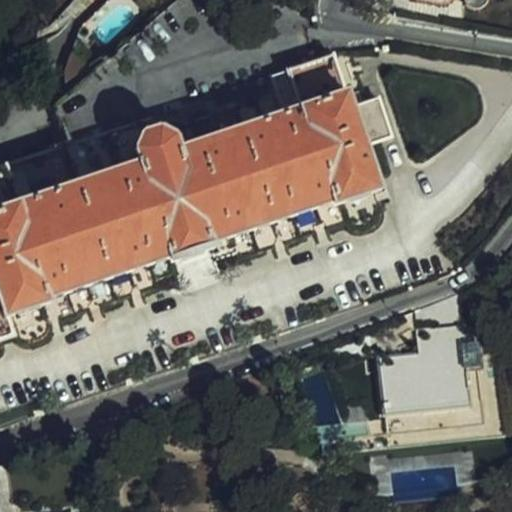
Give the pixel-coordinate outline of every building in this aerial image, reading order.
[(150,23),(178,0),(131,0),(130,2),(150,23)] [(488,0),(466,0),(467,0),(472,8),(478,9),(487,4),(488,0)] [(0,347),(16,342),(8,319),(49,304),(49,300),(171,258),(174,262),(213,249),(212,245),(336,203),(337,206),(379,192),(363,147),(350,110),(333,60),(276,80),(282,97),(157,141),(152,127),(0,179),(0,347)] [(65,75),(68,90),(85,76),(72,62),(65,75)] [(376,101),(350,110),(363,147),(389,138),(376,101)] [(479,323),(333,372),(323,378),(314,390),(311,401),(315,455),(506,438),(503,401),(501,402),(500,384),(469,387),(468,376),(483,375),(479,323)]
